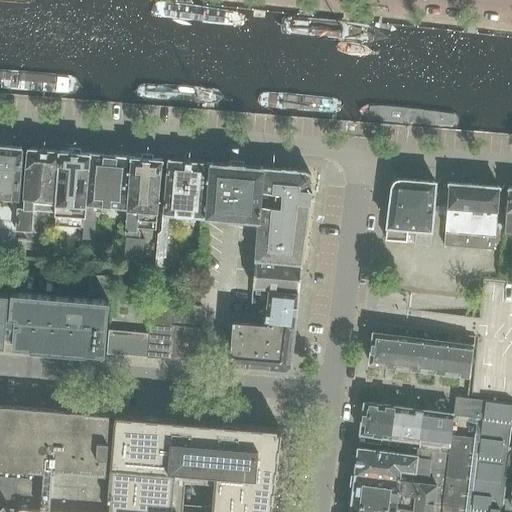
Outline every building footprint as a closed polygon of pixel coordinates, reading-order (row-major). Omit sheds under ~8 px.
[(0,0),(0,8),(28,11),(29,0),(0,0)] [(113,0),(58,0),(57,14),(117,21),(119,1),(113,0)] [(146,24),(206,30),(208,10),(149,4),(146,24)] [(278,38),(338,44),(340,24),(280,18),(278,38)] [(413,51),(473,58),(475,38),(415,32),(413,51)] [(473,58),(511,62),(511,42),(475,38),(473,58)] [(0,89),(29,92),(30,72),(0,69),(0,89)] [(71,95),(131,100),(132,80),(72,75),(71,95)] [(155,102),(214,107),(216,87),(156,82),(155,102)] [(283,113),(343,117),(345,98),(285,93),(283,113)] [(367,119),(427,124),(428,104),(369,100),(367,119)] [(0,239),(15,241),(15,229),(18,198),(19,198),(21,158),(22,148),(19,147),(8,146),(8,147),(0,145),(0,197),(10,198),(9,207),(2,207),(0,229),(0,239)] [(24,199),(19,198),(18,198),(15,229),(31,230),(33,210),(54,212),(59,151),(58,151),(50,150),(48,150),(40,149),(28,148),(28,149),(27,154),(27,159),(24,199)] [(85,218),(90,154),(59,151),(54,212),(55,212),(55,216),(83,218),(85,218)] [(90,153),(90,154),(85,218),(83,218),(82,240),(94,241),(97,211),(105,212),(106,207),(127,208),(131,167),(131,157),(129,157),(92,154),(90,153)] [(157,212),(161,169),(162,159),(132,157),(131,167),(127,208),(126,228),(137,229),(138,219),(159,221),(159,212),(157,212)] [(158,234),(154,280),(164,280),(169,215),(205,218),(209,173),(210,163),(209,163),(207,163),(170,160),(168,160),(167,170),(161,230),(158,234)] [(205,218),(206,218),(256,223),(259,224),(265,168),(263,168),(263,167),(260,167),(244,166),(244,165),(240,165),(240,166),(241,166),(241,171),(231,170),(232,165),(233,165),(233,164),(229,164),(229,165),(213,163),(210,163),(209,173),(205,218)] [(256,223),(254,260),(302,263),(304,247),(305,247),(305,245),(303,244),(304,236),(306,236),(307,233),(306,233),(310,203),(310,204),(311,201),(310,200),(311,192),(312,192),(312,189),(311,189),(313,180),(312,180),(312,179),(312,178),(312,177),(312,176),(311,176),(311,175),(311,174),(310,174),(310,173),(309,173),(308,173),(308,172),(307,172),(306,172),(305,172),(305,171),(296,170),(293,169),(293,170),(292,170),(286,170),(286,169),(285,169),(282,168),(282,169),(265,168),(259,224),(256,223)] [(387,224),(386,238),(407,241),(407,239),(415,240),(415,244),(416,244),(431,245),(431,240),(432,230),(431,230),(432,220),(432,214),(433,205),(434,182),(435,182),(432,181),(432,182),(415,180),(413,180),(401,179),(400,179),(399,179),(398,179),(397,179),(397,180),(396,180),(395,180),(395,181),(394,181),(394,182),(393,182),(393,183),(393,184),(392,185),(392,186),(390,198),(390,200),(388,222),(387,222),(387,224)] [(432,214),(446,215),(444,245),(494,249),(499,187),(497,186),(497,187),(479,185),(469,184),(469,185),(451,183),(449,183),(447,206),(433,205),(432,214)] [(302,263),(254,260),(252,288),(268,289),(298,292),(302,263)] [(10,271),(0,270),(0,344),(4,345),(4,343),(10,271)] [(32,349),(87,354),(87,353),(106,354),(107,354),(109,329),(113,276),(93,275),(91,298),(13,291),(11,316),(17,317),(14,344),(14,346),(32,348),(32,349)] [(479,326),(472,395),(511,399),(511,281),(483,279),(481,299),(481,308),(479,326)] [(174,302),(175,291),(153,289),(147,357),(172,359),(175,325),(172,325),(174,302)] [(268,289),(264,317),(264,324),(294,326),(298,292),(268,289)] [(174,302),(172,325),(175,325),(201,328),(203,305),(174,302)] [(251,323),(243,322),(233,321),(229,364),(285,369),(289,365),(294,326),(264,324),(251,323)] [(199,362),(202,328),(175,325),(172,359),(199,362)] [(107,354),(147,357),(149,332),(109,329),(107,354)] [(395,366),(399,335),(373,332),(369,363),(395,366)] [(399,335),(395,366),(419,369),(423,339),(399,335)] [(423,339),(419,369),(444,372),(448,342),(423,339)] [(448,342),(444,372),(469,376),(473,345),(448,342)] [(455,401),(454,414),(483,418),(486,400),(466,398),(456,396),(455,401)] [(499,511),(500,508),(502,505),(506,476),(509,452),(511,431),(511,403),(486,400),(483,418),(480,439),(470,511),(499,511)] [(390,438),(394,406),(364,402),(360,434),(390,438)] [(0,505),(19,507),(83,511),(102,511),(110,414),(86,412),(86,411),(84,411),(84,412),(81,411),(79,411),(74,411),(74,410),(70,410),(70,411),(59,410),(59,409),(57,409),(47,409),(47,408),(42,408),(39,408),(39,407),(37,407),(37,408),(32,407),(28,407),(18,406),(15,405),(15,406),(4,405),(2,404),(2,405),(0,404),(0,505)] [(420,442),(424,410),(394,406),(390,438),(419,442),(420,442)] [(451,435),(453,417),(452,417),(453,414),(424,410),(420,442),(450,446),(451,435)] [(270,511),(279,447),(281,432),(277,431),(277,428),(114,414),(107,500),(110,500),(108,511),(270,511)] [(470,511),(480,439),(451,435),(450,446),(445,485),(441,511),(470,511)] [(356,470),(355,473),(365,475),(437,484),(445,485),(450,446),(420,442),(419,442),(418,448),(417,448),(416,454),(375,448),(375,443),(360,441),(359,447),(358,447),(358,451),(356,470)] [(433,511),(437,484),(365,475),(355,474),(354,485),(355,486),(353,497),(353,499),(352,499),(352,502),(397,508),(424,511),(433,511)] [(424,511),(352,502),(351,502),(351,503),(351,506),(352,506),(351,511),(424,511)]
